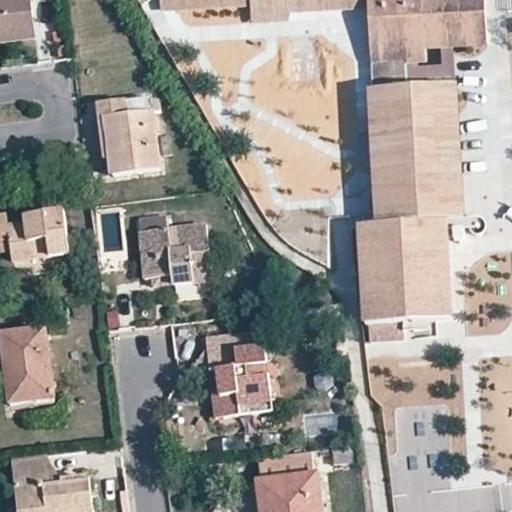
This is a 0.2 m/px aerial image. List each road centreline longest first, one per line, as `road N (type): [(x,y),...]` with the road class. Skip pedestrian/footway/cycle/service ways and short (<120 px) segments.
road 1 (residential): [(0,139),(60,131),(53,79),(0,86)]
road 2 (residential): [(137,367),(151,511)]
